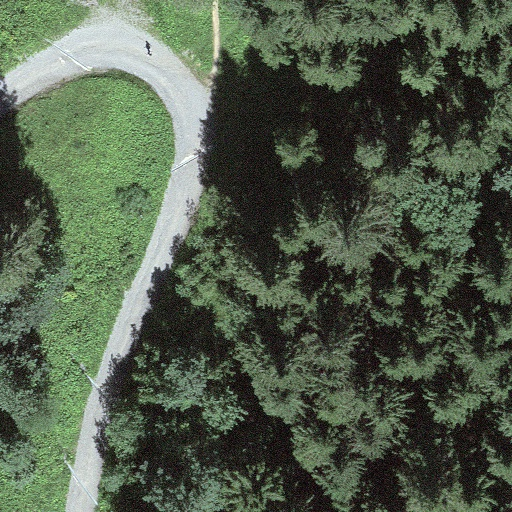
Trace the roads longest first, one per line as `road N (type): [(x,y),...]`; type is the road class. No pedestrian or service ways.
road 1 (track): [(85,511),(111,362),(194,172),(199,120)]
road 2 (track): [(199,120),(174,75),(123,48),(66,56),(0,96)]
